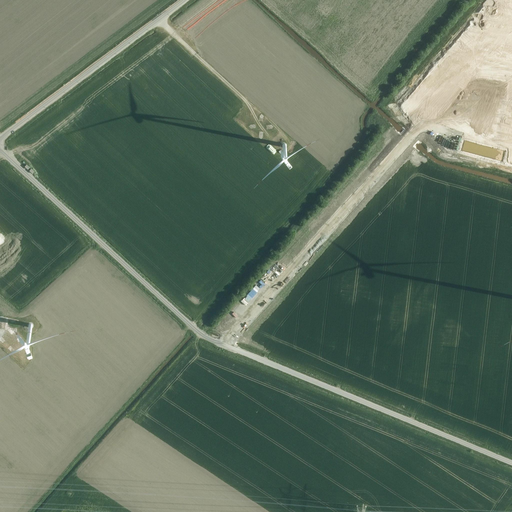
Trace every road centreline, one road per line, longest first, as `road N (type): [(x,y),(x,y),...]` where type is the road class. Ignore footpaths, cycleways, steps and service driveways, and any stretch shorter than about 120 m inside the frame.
road 1 (unclassified): [(0,155),(210,340),(511,463)]
road 2 (unclassified): [(0,138),(186,0)]
road 3 (track): [(268,124),(158,21)]
